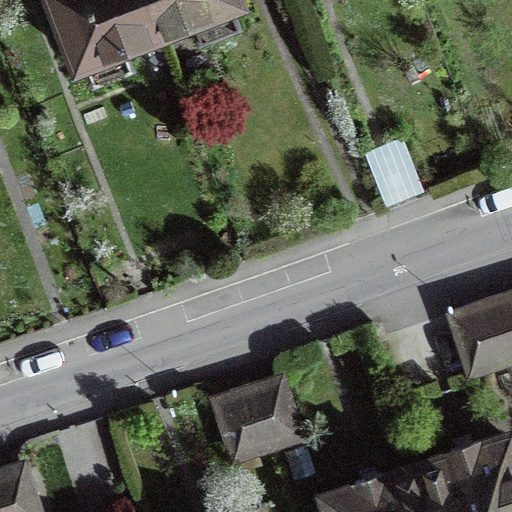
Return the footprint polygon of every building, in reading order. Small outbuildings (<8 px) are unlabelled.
[(123,44),(157,31),(145,0),(53,0),(78,62),(85,59),(94,83),(132,68),(123,44)] [(145,0),(157,31),(192,18),(201,41),(239,26),(230,3),(237,0),(236,0),(145,0)] [(511,355),(511,314),(505,294),(474,305),(493,362),(511,355)] [(299,433),(280,376),(248,387),(267,444),(299,433)] [(235,454),(267,444),(248,387),(216,397),(235,454)] [(419,466),(433,511),(511,511),(511,453),(506,436),(480,445),(478,441),(450,450),(451,455),(419,466)] [(37,511),(21,463),(0,469),(0,505),(2,511),(37,511)] [(433,511),(419,466),(385,477),(384,472),(355,482),(357,487),(330,496),(335,511),(433,511)]
